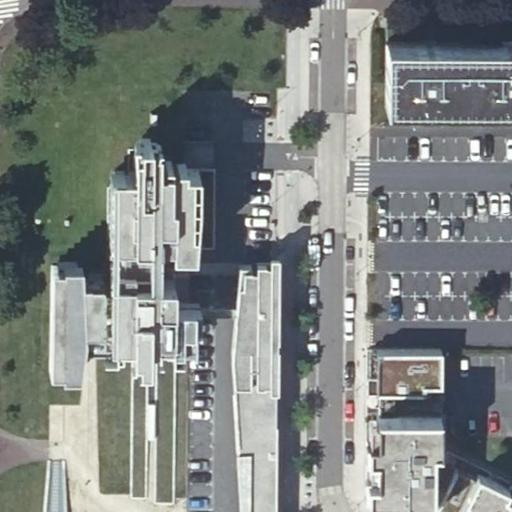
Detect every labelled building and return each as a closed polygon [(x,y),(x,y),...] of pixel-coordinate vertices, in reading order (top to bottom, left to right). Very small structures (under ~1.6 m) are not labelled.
[(511,42),(387,41),(387,103),(511,104),(511,42)] [(157,110),(149,110),(149,121),(157,122),(157,110)] [(132,167),(112,167),(112,184),(112,231),(112,236),(111,279),(101,279),(101,272),(80,272),(79,259),(56,258),(56,262),(54,364),(54,367),(79,366),(82,341),(106,341),(106,349),(120,349),(120,341),(130,341),(130,350),(147,350),(147,341),(155,341),(155,349),(175,349),(175,342),(187,342),(187,317),(187,308),(171,308),(171,247),(193,246),(196,198),(196,164),(182,164),(182,158),(168,158),(168,154),(156,154),(156,138),(148,138),(148,134),(137,133),(137,138),(133,138),(132,167)] [(112,236),(106,236),(105,272),(101,272),(101,279),(111,279),(112,236)] [(249,260),(238,260),(233,308),(232,317),(229,350),(237,511),(273,511),(285,276),(275,275),(275,259),(255,259),(255,265),(249,265),(249,260)] [(233,308),(187,308),(187,317),(232,317),(233,308)] [(367,389),(379,389),(378,411),(376,411),(376,437),(366,437),(366,454),(376,455),(375,477),(366,477),(365,498),(375,498),(375,506),(435,506),(446,486),(432,479),(433,447),(440,447),(443,347),(377,346),(377,373),(367,372),(367,389)] [(511,511),(511,481),(510,480),(507,486),(477,471),(475,475),(456,466),(446,486),(435,506),(432,511),(511,511)]
